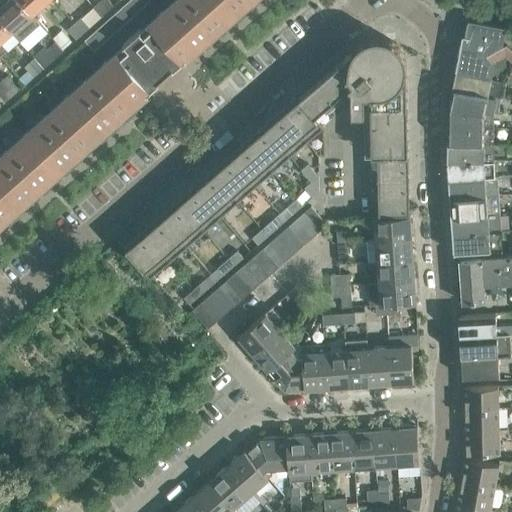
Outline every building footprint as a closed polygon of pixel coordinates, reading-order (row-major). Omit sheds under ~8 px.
[(0,217),(144,90),(147,92),(159,81),(158,80),(172,67),(173,69),(186,57),(183,54),(244,0),(179,0),(165,13),(161,9),(158,11),(162,15),(108,63),(104,59),(102,61),(106,66),(70,98),(66,94),(62,97),(66,101),(30,133),(26,129),(23,132),(26,136),(0,159),(0,217)] [(19,0),(8,0),(0,7),(0,17),(12,31),(20,40),(39,23),(31,14),(19,0)] [(19,0),(31,14),(46,0),(19,0)] [(126,0),(83,38),(93,49),(147,0),(126,0)] [(100,0),(93,7),(100,16),(112,5),(108,0),(100,0)] [(0,17),(0,41),(12,31),(0,17)] [(80,18),(73,24),(81,33),(88,27),(80,18)] [(504,38),(506,26),(468,19),(465,34),(462,37),(455,71),(492,78),(495,62),(511,51),(503,39),(504,38)] [(73,24),(66,30),(74,39),(81,33),(73,24)] [(52,38),(62,49),(71,41),(61,30),(52,38)] [(370,91),(372,152),(408,151),(406,62),(382,37),(352,52),(351,51),(298,95),(297,94),(296,95),(322,124),(324,123),(323,122),(334,113),(329,107),(340,99),(352,87),(360,88),(364,84),(370,91)] [(41,52),(34,58),(42,67),(49,61),(41,52)] [(34,58),(27,65),(35,73),(42,67),(34,58)] [(455,71),(452,89),(496,97),(503,98),(506,80),(492,78),(455,71)] [(18,88),(7,76),(0,81),(0,97),(4,101),(18,88)] [(494,112),(496,97),(452,89),(448,107),(484,111),(494,112)] [(352,111),(365,111),(364,92),(352,93),(352,111)] [(296,95),(279,110),(305,139),(322,124),(296,95)] [(494,112),(484,111),(448,107),(448,126),(493,127),(494,112)] [(288,154),(305,139),(279,110),(262,125),(288,154)] [(271,169),(288,154),(262,125),(245,140),(271,169)] [(483,145),(493,145),(493,127),(448,126),(448,144),(483,145)] [(245,140),(228,155),(254,184),(271,169),(245,140)] [(483,145),(448,144),(447,162),(483,161),(494,161),(493,145),(483,145)] [(372,152),(372,154),(378,154),(378,172),(408,171),(408,151),(372,152)] [(236,199),(254,184),(228,155),(211,170),(236,199)] [(483,161),(447,162),(449,180),(485,177),(495,177),(494,161),(483,161)] [(301,169),(311,181),(319,190),(319,176),(308,163),(301,169)] [(219,214),(236,199),(211,170),(193,185),(219,214)] [(378,172),(378,192),(408,191),(408,171),(378,172)] [(495,177),(485,177),(449,180),(450,198),(497,195),(496,177),(495,177)] [(304,187),(312,196),(319,190),(311,181),(304,187)] [(202,229),(219,214),(193,185),(176,200),(202,229)] [(409,212),(408,191),(378,192),(379,213),(409,212)] [(450,198),(451,216),(498,213),(497,195),(450,198)] [(286,207),(293,213),(302,205),(296,198),(286,207)] [(185,244),(202,229),(176,200),(159,215),(185,244)] [(321,228),(305,210),(296,218),(312,236),(321,228)] [(499,231),(498,213),(451,216),(452,234),(499,231)] [(375,239),(411,237),(410,214),(374,217),(375,239)] [(168,259),(185,244),(159,215),(142,230),(168,259)] [(296,218),(288,226),(304,244),(312,236),(296,218)] [(272,219),(262,228),(268,235),(278,226),(272,219)] [(295,252),(304,244),(288,226),(279,234),(295,252)] [(258,244),(268,235),(262,228),(252,237),(258,244)] [(150,275),(168,259),(142,230),(124,245),(150,275)] [(347,241),(346,230),(337,231),(337,242),(347,241)] [(500,242),(499,231),(452,234),(453,252),(500,249),(500,242)] [(286,259),(295,252),(279,234),(270,241),(286,259)] [(413,258),(411,237),(375,239),(367,240),(369,261),(377,261),(413,258)] [(270,241),(262,249),(277,267),(286,259),(270,241)] [(347,241),(337,242),(339,263),(349,263),(348,252),(347,241)] [(269,274),(277,267),(262,249),(253,257),(269,274)] [(237,250),(228,258),(234,265),(243,256),(237,250)] [(460,259),(463,302),(484,300),(483,284),(511,281),(511,254),(511,255),(460,259)] [(260,282),(269,274),(253,257),(244,264),(260,282)] [(224,274),(234,265),(228,258),(218,267),(224,274)] [(414,280),(413,258),(377,261),(378,282),(414,280)] [(244,264),(235,272),(251,290),(260,282),(244,264)] [(242,297),(251,290),(235,272),(227,280),(242,297)] [(350,284),(349,273),(340,274),(340,285),(350,284)] [(330,274),(331,285),(340,285),(340,274),(330,274)] [(203,280),(193,288),(199,295),(209,286),(203,280)] [(227,280),(218,287),(234,305),(242,297),(227,280)] [(386,304),(397,303),(416,302),(414,280),(378,282),(380,304),(386,304)] [(351,295),(350,284),(340,285),(341,296),(351,295)] [(340,285),(331,285),(332,296),(341,296),(340,285)] [(218,287),(217,288),(209,295),(225,313),(234,305),(218,287)] [(189,304),(199,295),(193,288),(183,297),(189,304)] [(209,295),(201,302),(216,320),(225,313),(209,295)] [(296,301),(303,309),(310,303),(303,295),(296,301)] [(207,328),(216,320),(201,302),(192,310),(207,328)] [(310,303),(303,309),(311,318),(316,309),(310,303)] [(397,303),(386,304),(387,314),(398,313),(397,303)] [(375,305),(376,315),(387,314),(386,304),(380,304),(375,305)] [(249,353),(251,351),(253,353),(280,329),(286,324),(272,307),(238,336),(243,342),(241,343),(249,353)] [(344,323),(355,322),(354,312),(343,313),(344,323)] [(333,323),(344,323),(343,313),(332,314),(333,323)] [(459,315),(460,335),(468,335),(497,333),(511,331),(511,323),(496,325),(495,313),(459,315)] [(253,353),(267,369),(294,345),(280,329),(253,353)] [(497,333),(468,335),(460,335),(461,355),(469,355),(510,353),(511,353),(510,342),(497,342),(497,333)] [(303,352),(305,388),(312,387),(312,390),(324,389),(324,386),(327,386),(324,350),(324,344),(302,345),(303,352)] [(391,382),(414,380),(411,344),(389,346),(391,382)] [(304,388),(305,388),(303,352),(302,352),(302,356),(299,356),(292,349),(295,346),(294,345),(267,369),(268,370),(270,368),(286,387),(304,386),(304,388)] [(370,383),(391,382),(389,346),(367,347),(370,383)] [(367,347),(346,349),(348,385),(370,383),(367,347)] [(348,385),(346,349),(324,350),(327,386),(330,386),(330,389),(342,388),(342,385),(348,385)] [(469,355),(461,355),(463,376),(499,375),(498,357),(510,356),(510,353),(469,355)] [(498,385),(463,386),(463,408),(498,408),(498,385)] [(499,429),(498,408),(463,408),(464,430),(499,429)] [(420,468),(417,426),(410,426),(409,424),(398,425),(398,427),(395,427),(397,463),(398,469),(403,471),(415,470),(420,468)] [(376,465),(397,463),(395,427),(373,429),(376,465)] [(352,431),(354,466),(376,465),(373,429),(352,431)] [(499,429),(464,430),(464,452),(499,452),(499,429)] [(333,468),(354,466),(352,431),(330,432),(333,468)] [(309,434),(311,469),(333,468),(330,432),(309,434)] [(289,471),(311,469),(309,434),(286,435),(287,439),(289,467),(288,467),(289,471)] [(245,450),(244,450),(268,477),(263,471),(266,469),(288,467),(289,467),(287,439),(286,435),(263,437),(263,441),(261,441),(247,453),(245,450)] [(251,492),(268,477),(244,450),(228,464),(251,492)] [(499,463),(464,457),(460,479),(495,485),(499,463)] [(235,506),(251,492),(228,464),(212,479),(235,506)] [(212,479),(195,493),(211,511),(227,511),(235,506),(212,479)] [(388,491),(387,479),(378,480),(378,492),(388,491)] [(460,479),(456,500),(491,507),(495,485),(460,479)] [(377,493),(378,493),(377,489),(366,490),(367,500),(378,502),(377,493)] [(388,492),(378,493),(377,493),(378,502),(389,504),(388,492)] [(183,511),(211,511),(195,493),(179,507),(183,511)] [(290,497),(291,508),(301,507),(300,496),(290,497)] [(407,498),(407,508),(419,510),(421,497),(407,498)] [(325,509),(335,508),(335,498),(324,499),(325,509)] [(335,498),(335,508),(347,507),(346,498),(335,498)] [(456,500),(454,511),(489,511),(491,507),(456,500)]
